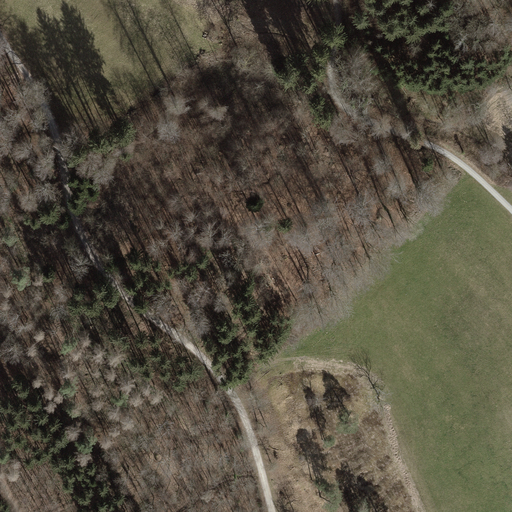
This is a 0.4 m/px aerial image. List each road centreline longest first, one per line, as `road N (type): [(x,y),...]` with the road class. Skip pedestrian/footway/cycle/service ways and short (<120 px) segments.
road 1 (track): [(271,511),(253,441),(205,358),(104,278),(78,227),(46,105),(0,39)]
road 2 (track): [(511,208),(461,159),(363,125),(337,88),(334,0)]
